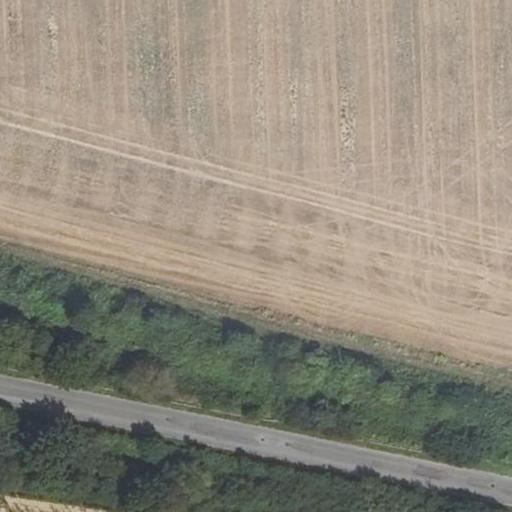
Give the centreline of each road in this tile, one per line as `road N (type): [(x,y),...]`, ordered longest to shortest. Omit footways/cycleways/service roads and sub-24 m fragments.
road 1 (track): [(511,403),(0,269)]
road 2 (tertiary): [(511,493),(0,389)]
